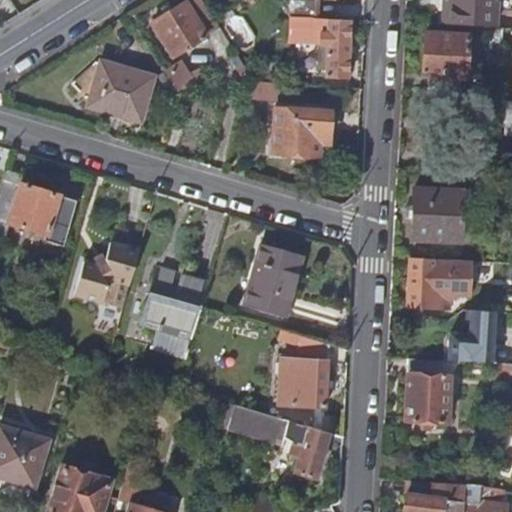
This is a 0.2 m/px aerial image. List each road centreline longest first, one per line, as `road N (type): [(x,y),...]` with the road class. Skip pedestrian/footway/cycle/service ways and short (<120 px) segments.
road 1 (residential): [(0,121),(373,232)]
road 2 (residential): [(373,232),(359,511)]
road 3 (residential): [(385,0),(373,232)]
